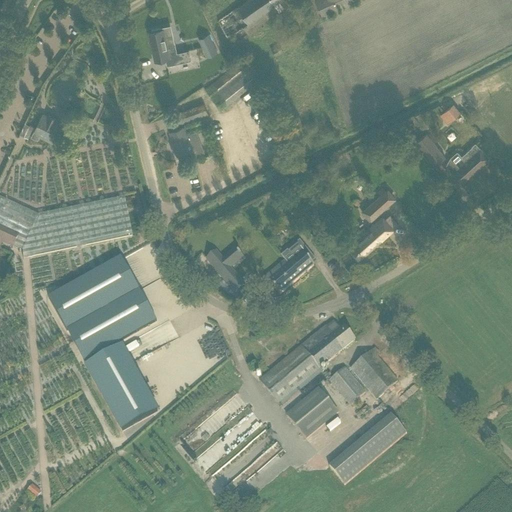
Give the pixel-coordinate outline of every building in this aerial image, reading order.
[(247,0),(218,20),(223,28),(235,45),(265,24),(263,20),(270,16),(271,17),(278,13),(273,6),(280,1),(283,7),(293,0),(292,0),(247,0)] [(313,0),(314,0),(322,17),(323,17),(358,0),(313,0)] [(284,31),(290,41),(302,33),(296,24),(284,31)] [(152,31),(148,32),(154,61),(165,59),(167,66),(191,60),(188,50),(177,52),(175,43),(174,43),(172,35),(165,36),(164,28),(159,29),(159,28),(151,29),(152,31)] [(208,35),(199,39),(207,57),(217,52),(208,35)] [(204,89),(221,110),(258,81),(242,59),(204,89)] [(441,113),(448,121),(460,111),(453,103),(441,113)] [(177,114),(181,123),(207,113),(204,104),(177,114)] [(35,129),(32,136),(38,139),(40,135),(55,142),(61,130),(64,124),(58,121),(43,114),(35,129)] [(24,122),(20,134),(28,136),(32,124),(24,122)] [(180,128),(170,132),(176,148),(175,148),(177,155),(185,152),(187,159),(205,153),(196,131),(186,135),(183,127),(180,128)] [(416,141),(434,166),(445,157),(426,133),(416,141)] [(450,157),(445,165),(448,168),(453,174),(454,172),(461,180),(466,175),(468,177),(488,159),(475,144),(473,146),(472,146),(462,155),(461,156),(456,151),(450,157)] [(259,167),(278,160),(274,150),(267,152),(269,158),(257,162),(259,167)] [(369,169),(364,175),(376,185),(382,179),(369,169)] [(365,208),(373,217),(397,196),(389,187),(386,190),(383,186),(377,191),(380,195),(365,208)] [(0,248),(2,245),(13,249),(14,248),(22,251),(23,259),(123,238),(133,236),(125,198),(39,216),(6,201),(0,197),(0,248)] [(383,216),(366,230),(363,226),(356,233),(360,237),(348,248),(359,260),(399,225),(389,215),(385,218),(383,216)] [(303,226),(296,218),(288,225),(295,233),(303,226)] [(270,274),(260,283),(269,293),(274,289),(275,289),(280,295),(297,281),(299,279),(314,267),(312,264),(315,260),(300,242),(296,245),(294,243),(285,251),(287,253),(282,258),(285,261),(280,265),(270,274)] [(216,252),(206,260),(235,294),(245,286),(216,252)] [(122,260),(49,301),(67,333),(80,325),(84,332),(89,340),(99,359),(86,367),(123,432),(157,413),(121,347),(119,344),(157,323),(122,260)] [(347,347),(355,341),(344,327),(340,330),(333,321),(326,327),(260,381),(278,406),(321,373),(319,369),(347,347)] [(350,369),(376,400),(398,382),(372,351),(350,369)] [(328,382),(349,407),(365,393),(345,368),(328,382)] [(285,416),(306,441),(339,414),(318,389),(285,416)] [(343,483),(407,435),(392,416),(329,465),(343,483)] [(268,463),(247,481),(256,491),(276,473),(268,463)] [(31,486),(26,492),(36,500),(41,494),(31,486)]
